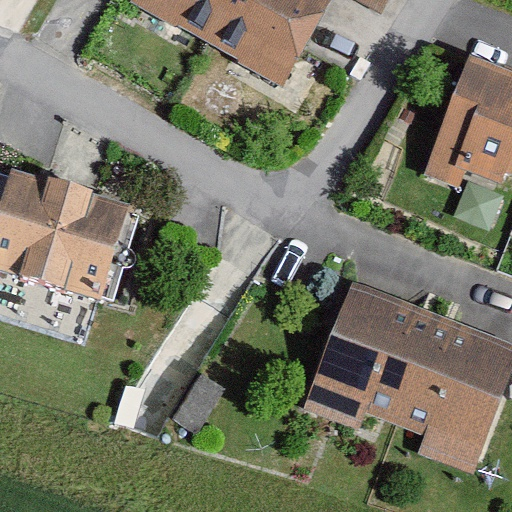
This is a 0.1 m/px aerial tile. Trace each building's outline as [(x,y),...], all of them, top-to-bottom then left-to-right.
[(332,0),(128,0),(127,3),(205,48),(229,62),(280,91),(299,58),(303,51),(332,0)] [(359,0),(380,12),(386,0),(359,0)] [(511,175),(511,73),(470,58),(424,177),(457,190),(465,170),(496,182),(503,185),(507,173),(511,175)] [(0,212),(0,273),(107,302),(131,214),(35,188),(9,181),(0,212)] [(420,448),(476,470),(505,396),(511,377),(511,349),(490,342),(388,302),(350,287),(305,404),(358,425),(362,413),(383,421),(396,426),(425,437),(420,448)] [(226,388),(199,372),(169,421),(196,437),(226,388)]
